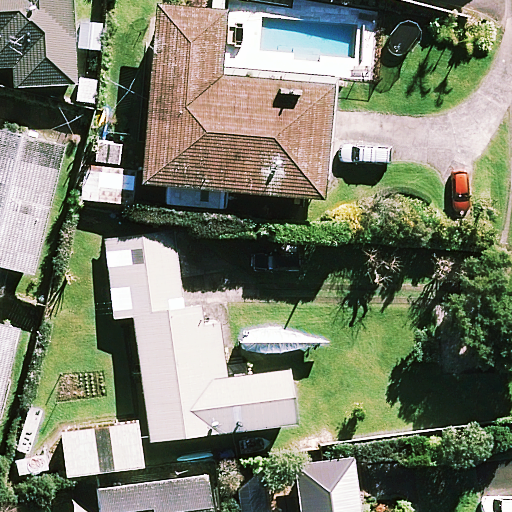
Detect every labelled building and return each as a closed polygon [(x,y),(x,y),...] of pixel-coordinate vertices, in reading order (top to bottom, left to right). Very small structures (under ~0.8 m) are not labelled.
[(99,22),(71,23),(70,0),(0,0),(0,68),(11,68),(12,88),(74,85),(73,58),(101,57),(99,22)] [(222,12),(153,6),(137,183),(318,198),(328,81),(217,72),(222,12)] [(62,149),(0,133),(0,266),(31,274),(62,149)] [(133,175),(89,171),(87,201),(130,205),(133,175)] [(173,239),(105,247),(114,319),(133,316),(148,441),(293,424),(286,373),(224,380),(214,303),(181,307),(173,239)] [(0,398),(17,331),(0,326),(0,398)] [(140,467),(134,421),(60,431),(66,476),(140,467)] [(392,497),(387,464),(326,472),(330,504),(299,508),(299,511),(357,511),(357,502),(392,497)] [(208,511),(205,479),(99,491),(101,511),(208,511)]
